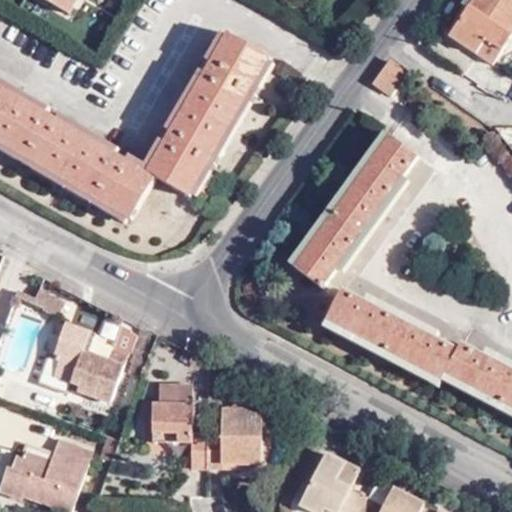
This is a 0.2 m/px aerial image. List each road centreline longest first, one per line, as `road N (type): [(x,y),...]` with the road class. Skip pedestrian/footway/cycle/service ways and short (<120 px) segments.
road 1 (residential): [(180,313),(414,0)]
road 2 (residential): [(511,487),(180,313)]
road 3 (residential): [(180,313),(0,217)]
